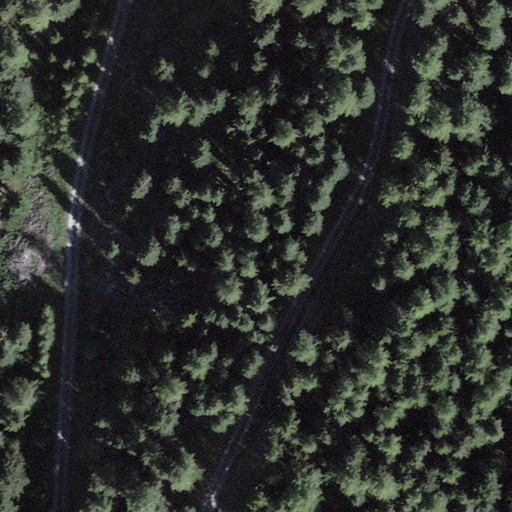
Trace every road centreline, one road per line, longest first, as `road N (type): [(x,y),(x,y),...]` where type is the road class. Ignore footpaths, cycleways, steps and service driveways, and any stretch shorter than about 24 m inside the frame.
road 1 (track): [(220,511),(334,268),(376,134),(404,0)]
road 2 (track): [(136,0),(78,309),(83,458),(73,511)]
